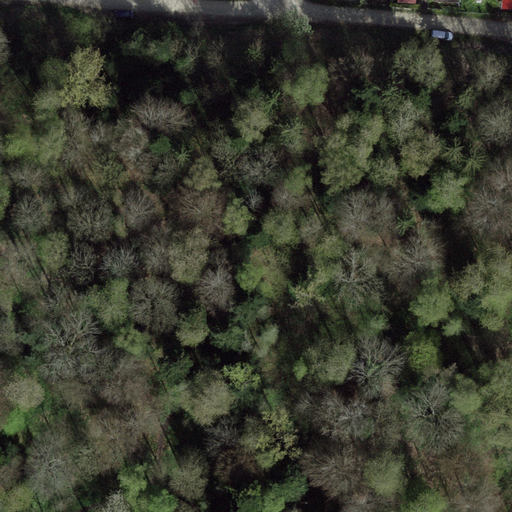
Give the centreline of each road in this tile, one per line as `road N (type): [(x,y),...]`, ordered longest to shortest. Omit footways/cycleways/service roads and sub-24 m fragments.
road 1 (track): [(114,511),(210,358),(277,201),(293,130),(286,0)]
road 2 (track): [(84,0),(511,29)]
